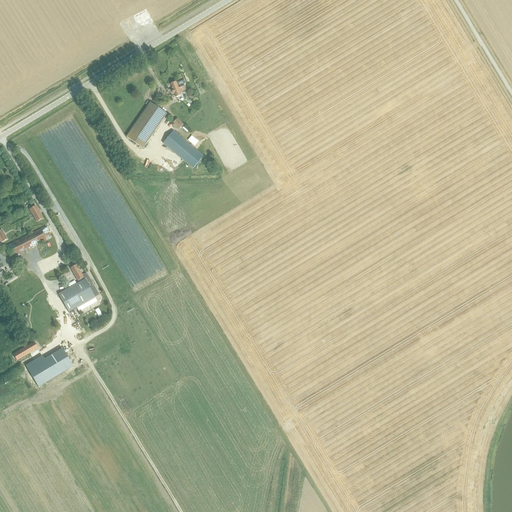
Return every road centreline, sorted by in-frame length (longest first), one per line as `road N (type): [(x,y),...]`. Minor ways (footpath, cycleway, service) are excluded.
road 1 (track): [(0,136),(64,250),(37,270),(181,511)]
road 2 (tertiary): [(0,136),(228,0)]
